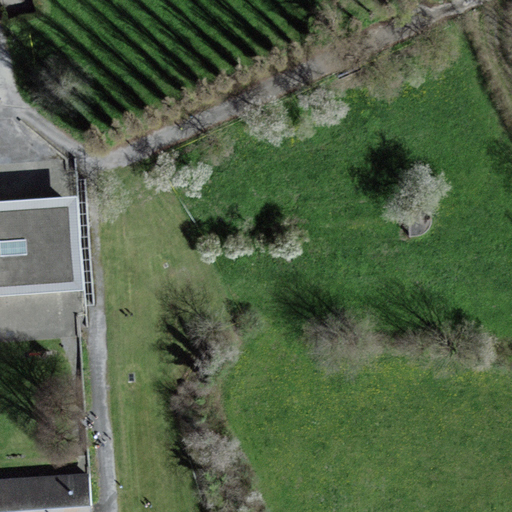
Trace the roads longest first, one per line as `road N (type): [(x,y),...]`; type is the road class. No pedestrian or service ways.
road 1 (unclassified): [(106,511),(87,163),(31,118),(0,110)]
road 2 (track): [(88,168),(472,0)]
